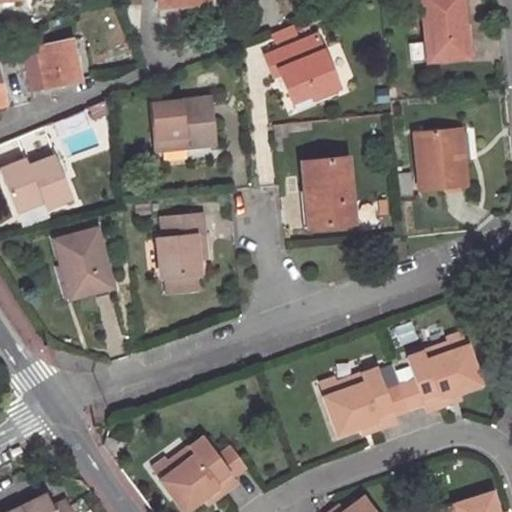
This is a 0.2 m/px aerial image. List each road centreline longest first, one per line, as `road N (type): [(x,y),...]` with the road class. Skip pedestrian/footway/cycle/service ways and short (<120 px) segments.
road 1 (residential): [(511,459),(495,439),(443,432),(312,479),(257,511)]
road 2 (residential): [(272,322),(511,237)]
road 3 (residential): [(56,408),(272,322)]
road 4 (residential): [(56,408),(128,511)]
